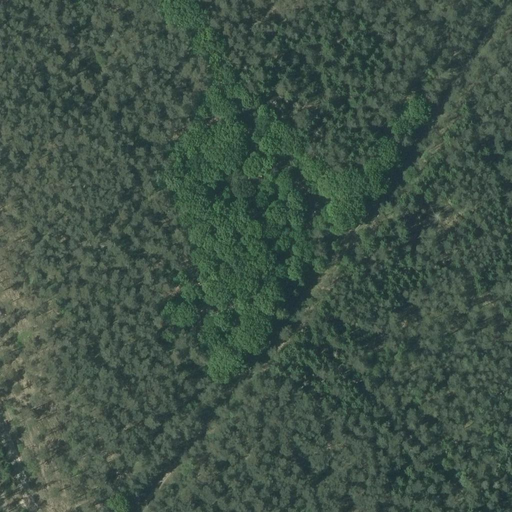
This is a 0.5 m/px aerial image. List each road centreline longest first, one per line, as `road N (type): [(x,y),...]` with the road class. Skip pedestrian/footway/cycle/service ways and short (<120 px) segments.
road 1 (track): [(510,0),(357,228),(138,511)]
road 2 (track): [(374,204),(323,170),(176,0)]
